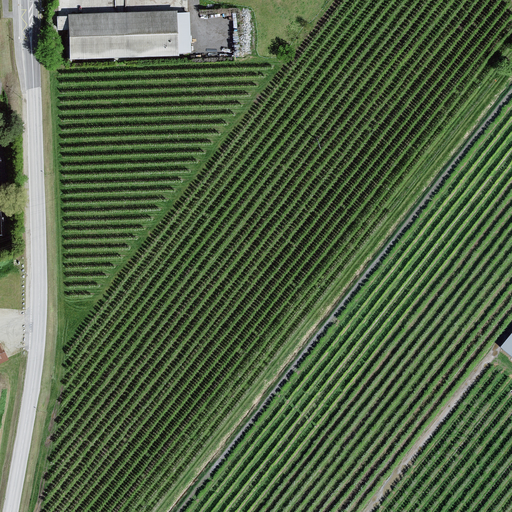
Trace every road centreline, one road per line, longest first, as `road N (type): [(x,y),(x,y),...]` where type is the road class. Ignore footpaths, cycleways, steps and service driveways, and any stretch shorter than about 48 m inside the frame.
road 1 (tertiary): [(9,511),(39,293),(30,0)]
road 2 (track): [(367,511),(511,330)]
